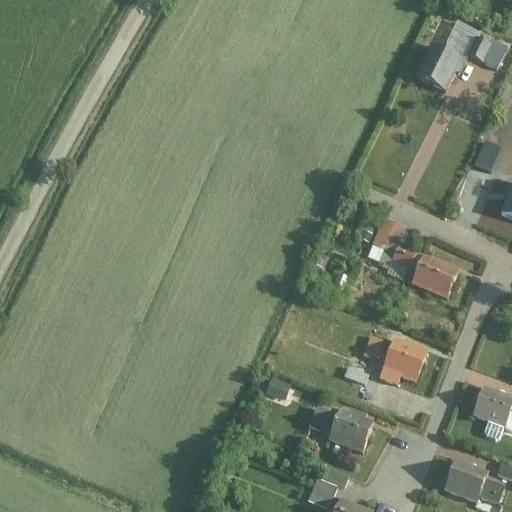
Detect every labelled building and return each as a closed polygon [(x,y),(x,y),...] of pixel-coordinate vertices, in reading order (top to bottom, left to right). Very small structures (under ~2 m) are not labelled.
[(431,49),(413,84),(447,100),(478,37),(455,26),(441,54),(431,49)] [(501,152),(487,147),(476,171),(490,177),(501,152)] [(511,195),(502,221),(511,225),(511,195)] [(442,305),(455,277),(400,251),(392,264),(413,274),(406,287),(442,305)] [(375,365),(381,346),(369,342),(362,361),(375,365)] [(394,345),(380,383),(396,389),(398,382),(416,388),(427,356),(394,345)] [(282,406),(287,393),(270,387),(265,400),(282,406)] [(511,406),(485,396),(473,425),(502,437),(507,425),(511,426),(511,406)] [(325,451),(362,464),(372,435),(313,415),(305,439),(327,446),(325,451)] [(449,466),(437,497),(475,511),(486,511),(497,485),(449,466)] [(511,472),(503,469),(498,481),(511,486),(511,472)] [(348,511),(339,508),(347,485),(322,476),(309,511),(312,511),(348,511)]
